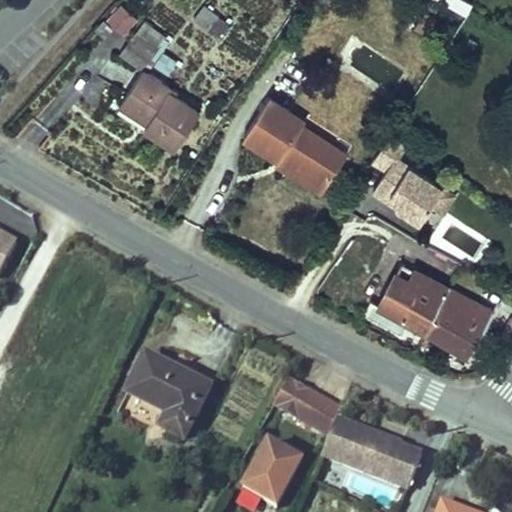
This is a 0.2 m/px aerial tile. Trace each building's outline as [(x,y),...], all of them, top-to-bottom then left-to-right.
[(120,36),(137,21),(121,4),(105,20),(120,36)] [(441,14),(427,5),(416,22),(430,31),(441,14)] [(219,38),(228,23),(202,6),(192,21),(219,38)] [(159,52),(151,65),(167,74),(174,61),(159,52)] [(174,84),(137,63),(115,100),(146,119),(142,126),(176,145),(198,107),(170,90),(174,84)] [(271,93),(244,137),(328,188),(348,155),(302,126),(308,116),(271,93)] [(386,168),(372,189),(386,198),(390,192),(394,195),(396,205),(419,220),(430,203),(442,186),(396,155),(405,141),(392,132),(374,160),(386,168)] [(442,211),(454,194),(442,186),(430,203),(442,211)] [(396,205),(394,195),(390,192),(386,198),(396,205)] [(0,272),(15,245),(0,236),(0,272)] [(497,311),(404,256),(377,303),(470,358),(497,311)] [(186,443),(212,391),(147,358),(129,394),(170,415),(162,431),(186,443)] [(338,417),(343,406),(293,378),(277,404),(332,433),(338,417)] [(399,445),(399,442),(338,417),(332,433),(323,454),(406,488),(420,454),(399,445)] [(278,508),(303,463),(271,446),(246,490),(278,508)]
